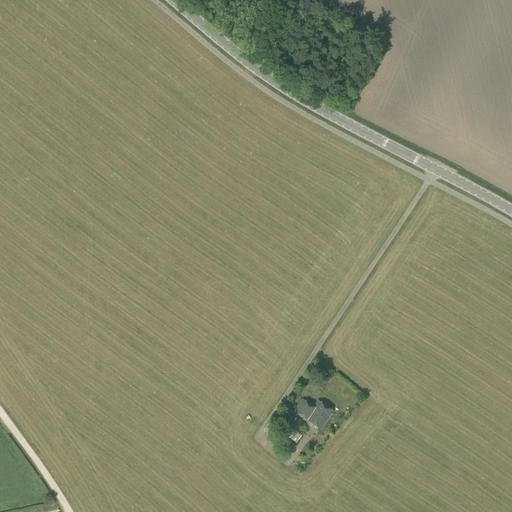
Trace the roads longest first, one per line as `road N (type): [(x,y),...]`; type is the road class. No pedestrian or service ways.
road 1 (tertiary): [(511,212),(324,113),(175,0)]
road 2 (track): [(70,511),(0,410)]
